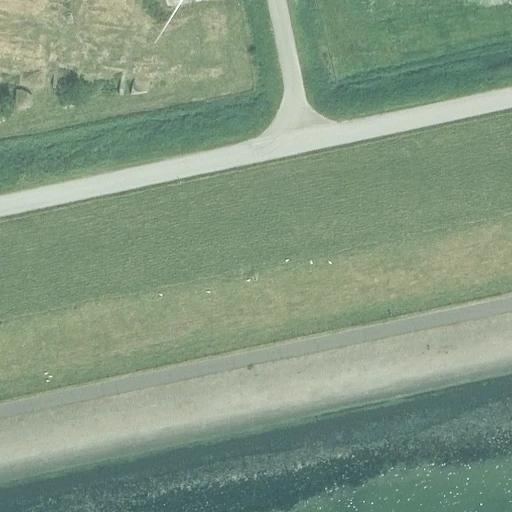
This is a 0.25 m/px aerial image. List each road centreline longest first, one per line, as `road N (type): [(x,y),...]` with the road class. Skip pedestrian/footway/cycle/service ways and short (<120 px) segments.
road 1 (unclassified): [(304,144),(0,206)]
road 2 (unclassified): [(511,98),(304,144)]
road 3 (unclassified): [(304,144),(277,0)]
